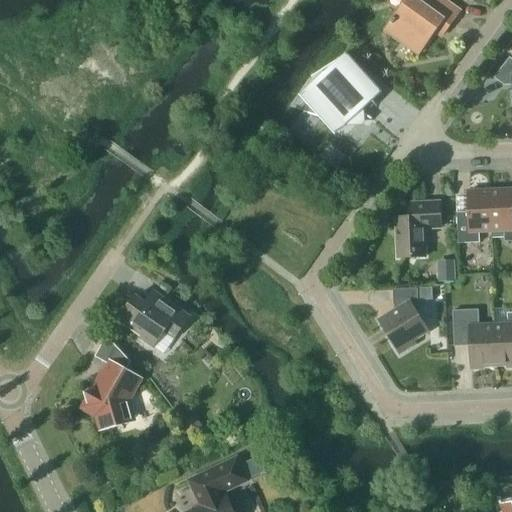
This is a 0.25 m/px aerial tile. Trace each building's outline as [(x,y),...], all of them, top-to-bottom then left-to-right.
[(446,30),(459,12),(443,0),(407,0),(386,30),(419,54),(439,25),(446,30)] [(511,58),(510,57),(494,78),(504,85),(511,85),(511,58)] [(345,60),(321,90),(324,115),(340,128),(347,121),(354,125),(362,113),(366,115),(375,103),(357,76),(355,77),(345,60)] [(505,242),(511,241),(511,195),(511,190),(490,191),(492,231),(504,230),(505,242)] [(479,232),(492,231),(490,191),(467,192),(468,212),(456,213),(458,244),(479,243),(479,232)] [(440,202),(412,203),(413,217),(396,218),(398,258),(425,257),(424,229),(441,228),(440,202)] [(437,261),(438,281),(456,280),(454,260),(437,261)] [(418,305),(418,288),(393,289),(393,304),(396,309),(378,320),(399,354),(415,344),(413,341),(429,332),(414,308),(418,305)] [(174,339),(189,317),(168,302),(160,314),(135,296),(119,320),(142,336),(141,338),(153,347),(164,332),(174,339)] [(470,346),(471,369),(495,368),(493,325),(479,326),(478,310),(452,311),(454,346),(470,346)] [(495,368),(511,366),(511,313),(507,313),(508,324),(493,325),(495,368)] [(126,401),(138,379),(124,371),(129,362),(114,345),(105,341),(96,356),(110,364),(94,391),(86,393),(88,402),(85,408),(98,415),(102,428),(131,420),(126,401)] [(195,415),(181,422),(188,435),(202,428),(195,415)] [(243,463),(249,475),(264,468),(258,456),(243,463)] [(237,458),(190,481),(202,506),(189,511),(233,511),(225,495),(223,496),(222,492),(247,480),(237,458)] [(511,511),(511,497),(501,500),(503,511),(511,511)]
